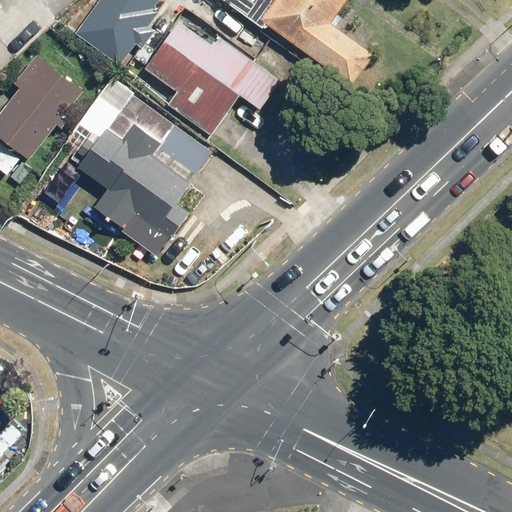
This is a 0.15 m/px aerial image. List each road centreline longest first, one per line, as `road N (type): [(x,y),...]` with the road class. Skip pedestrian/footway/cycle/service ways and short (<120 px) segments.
road 1 (primary): [(206,375),(511,89)]
road 2 (secondary): [(206,375),(477,511)]
road 3 (primary): [(61,511),(76,414),(73,380),(39,288)]
road 4 (primary): [(66,511),(206,375)]
road 5 (secondary): [(39,288),(206,375)]
